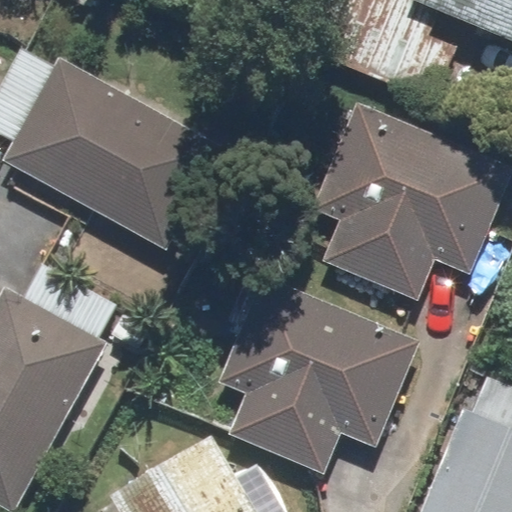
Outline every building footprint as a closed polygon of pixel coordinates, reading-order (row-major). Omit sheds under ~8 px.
[(240,0),(233,14),(434,108),(469,33),(396,0),(240,0)] [(511,0),(443,0),(511,28),(511,0)] [(70,57),(8,170),(182,264),(244,151),(70,57)] [(511,193),(511,160),(363,98),(315,214),(346,227),(330,264),(425,305),(441,266),(475,280),(511,193)] [(425,337),(294,286),(236,432),(330,469),(345,431),(382,445),(425,337)] [(0,308),(0,500),(21,511),(105,351),(5,299),(0,308)] [(511,511),(511,380),(479,369),(430,511),(511,511)] [(292,511),(263,463),(243,475),(218,433),(120,492),(131,511),(292,511)]
